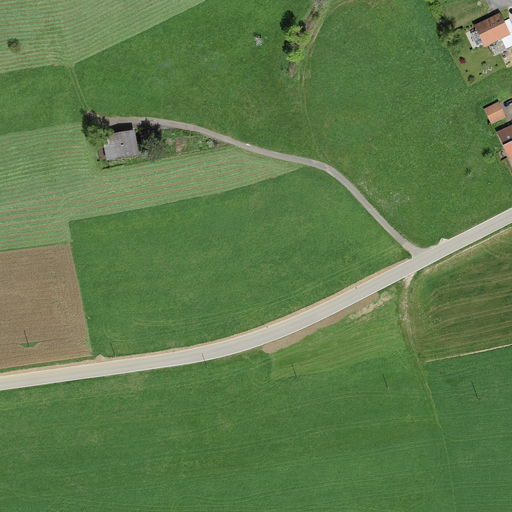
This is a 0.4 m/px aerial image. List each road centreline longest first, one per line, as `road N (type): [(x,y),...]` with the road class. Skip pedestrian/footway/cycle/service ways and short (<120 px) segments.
road 1 (tertiary): [(511,217),(276,333),(197,357),(0,385)]
road 2 (track): [(423,378),(406,317),(422,262)]
